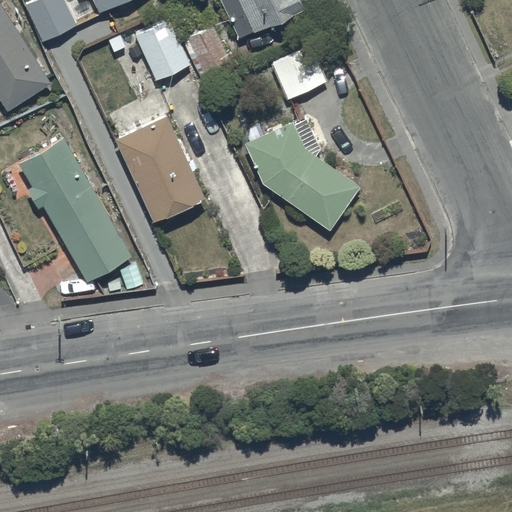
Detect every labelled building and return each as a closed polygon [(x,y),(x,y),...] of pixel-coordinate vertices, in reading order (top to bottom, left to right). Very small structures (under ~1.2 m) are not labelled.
[(0,0),(0,94),(8,107),(52,79),(1,0),(0,0)] [(24,0),(42,38),(78,21),(68,0),(24,0)] [(95,0),(99,9),(118,0),(95,0)] [(221,0),(237,35),(296,7),(293,0),(221,0)] [(135,31),(156,77),(191,60),(171,15),(135,31)] [(213,22),(183,36),(205,83),(234,69),(213,22)] [(271,59),(287,95),(326,78),(310,42),(271,59)] [(115,134),(154,215),(205,193),(168,109),(115,134)] [(305,113),(244,139),(262,179),(329,226),(359,183),(315,152),(320,145),(305,113)] [(44,202),(87,276),(132,250),(65,133),(20,159),(33,182),(28,185),(39,205),(44,202)]
